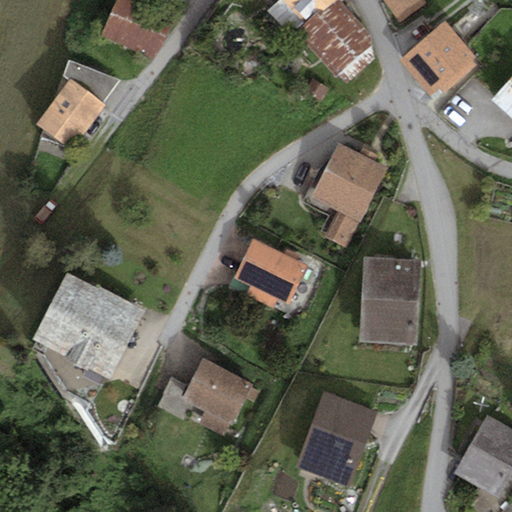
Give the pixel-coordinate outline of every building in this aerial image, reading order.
[(173,17),(135,0),(116,0),(101,34),(154,58),(173,17)] [(333,0),(278,0),(266,12),(288,33),(302,23),(333,0)] [(338,0),(296,34),(345,86),(375,61),(369,35),(338,0)] [(427,3),(424,0),(382,0),(399,23),(427,3)] [(445,22),(398,60),(428,96),(475,57),(445,22)] [(57,97),(35,123),(42,129),(40,140),(64,145),(70,150),(106,106),(104,104),(121,81),(69,61),(57,97)] [(511,77),(492,100),(511,118),(511,77)] [(388,168),(338,143),(311,197),(338,211),(359,222),(360,222),(388,168)] [(359,222),(338,211),(325,237),(346,247),(359,222)] [(308,265),(254,239),(235,278),(251,286),(246,295),(274,308),(278,301),(289,306),(308,265)] [(421,259),(365,256),(360,343),(416,346),(421,259)] [(98,288),(66,272),(32,340),(110,380),(146,311),(99,286),(98,288)] [(254,385),(204,359),(189,388),(172,379),(158,407),(183,420),(191,404),(205,411),(230,424),(232,425),(245,399),(254,404),(260,391),(253,388),(254,385)] [(378,412),(323,391),(293,468),(348,489),(378,412)] [(230,424),(205,411),(198,424),(223,437),(230,424)] [(511,474),(511,430),(486,415),(453,472),(499,498),(511,474)]
